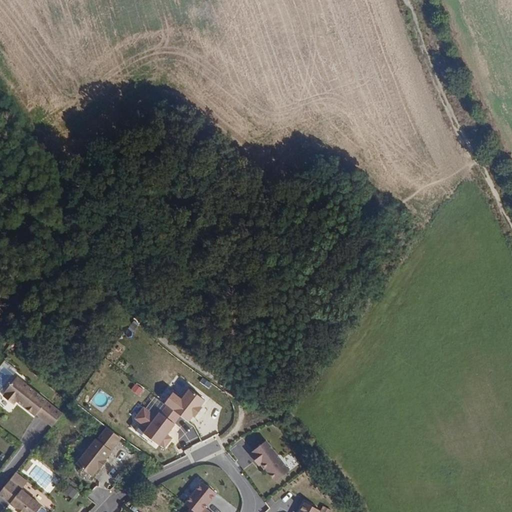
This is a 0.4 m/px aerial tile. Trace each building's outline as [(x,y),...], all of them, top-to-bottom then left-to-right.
[(64,414),(18,378),(6,393),(7,393),(5,396),(15,405),(18,401),(36,417),(38,415),(54,428),(64,414)] [(144,390),(136,384),(131,390),(139,396),(144,390)] [(164,404),(168,407),(181,417),(189,423),(193,416),(195,418),(203,407),(201,406),(206,400),(189,388),(182,398),(173,392),(164,404)] [(157,417),(144,407),(134,420),(148,429),(144,434),(166,450),(174,439),(170,436),(177,426),(175,425),(181,417),(168,407),(163,414),(160,412),(157,417)] [(111,449),(121,438),(107,427),(97,439),(96,438),(77,463),(94,477),(107,460),(106,459),(113,450),(111,449)] [(291,471),(267,440),(251,453),(252,455),(251,456),(260,467),(261,466),(275,484),(291,471)] [(30,482),(17,472),(0,493),(18,507),(17,509),(20,511),(39,511),(43,508),(45,506),(24,489),(30,482)] [(220,493),(205,481),(187,505),(192,508),(196,511),(211,511),(208,509),(220,493)] [(321,511),(323,510),(305,502),(300,511),(321,511)]
